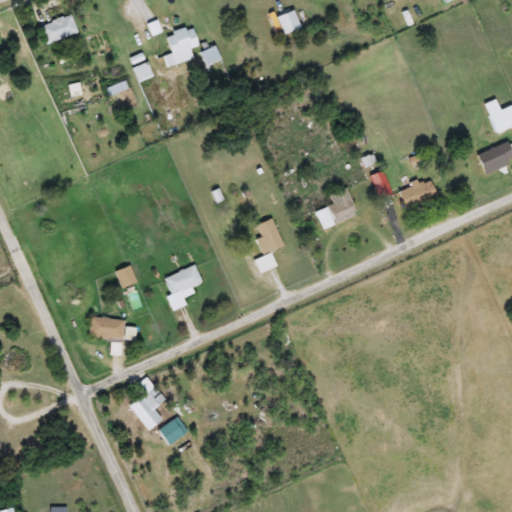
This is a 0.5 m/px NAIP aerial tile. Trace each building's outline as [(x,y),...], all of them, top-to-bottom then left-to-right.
[(44,47),(36,29),(67,14),(75,33),(44,47)] [(191,59),(166,68),(161,57),(169,55),(162,37),(189,27),(196,47),(187,50),(191,59)] [(219,60),(203,68),(196,54),(212,46),(219,60)] [(150,76),(137,83),(130,71),(143,64),(150,76)] [(103,88),(124,84),(125,92),(105,96),(103,88)] [(480,106),(492,100),(497,112),(509,106),(511,113),(511,127),(493,135),(480,106)] [(473,156),(504,144),(511,163),(481,175),(473,156)] [(369,174),(382,171),(388,195),(374,198),(369,174)] [(395,191),(426,178),(433,197),(403,209),(395,191)] [(325,207),(331,204),(327,195),(344,187),(355,214),(332,224),(325,207)] [(282,246),(268,252),(274,267),(257,274),(251,260),(261,256),(254,240),(259,238),(253,225),(269,218),(282,246)] [(161,278),(192,265),(199,283),(188,288),(190,293),(180,297),(183,305),(169,311),(163,297),(168,295),(161,278)] [(134,283),(118,288),(113,270),(128,266),(134,283)] [(120,341),(85,337),(88,317),(122,321),(120,341)] [(160,404),(156,406),(164,418),(144,431),(127,404),(150,389),(160,404)] [(186,432),(166,446),(156,431),(175,417),(186,432)]
